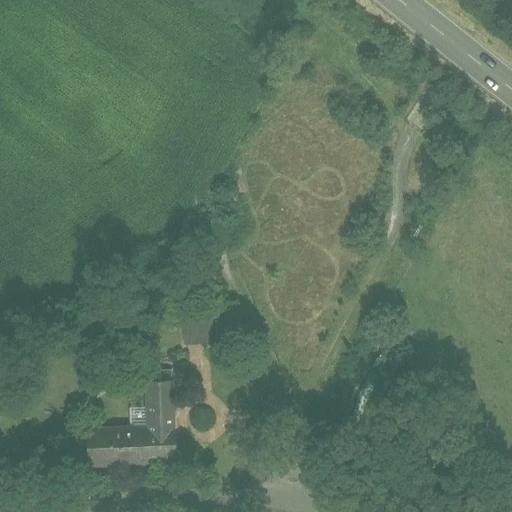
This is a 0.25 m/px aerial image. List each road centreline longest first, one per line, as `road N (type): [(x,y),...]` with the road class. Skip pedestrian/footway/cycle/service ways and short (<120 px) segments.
road 1 (residential): [(0,506),(253,490),(291,494),(329,511)]
road 2 (primary): [(401,0),(511,89)]
